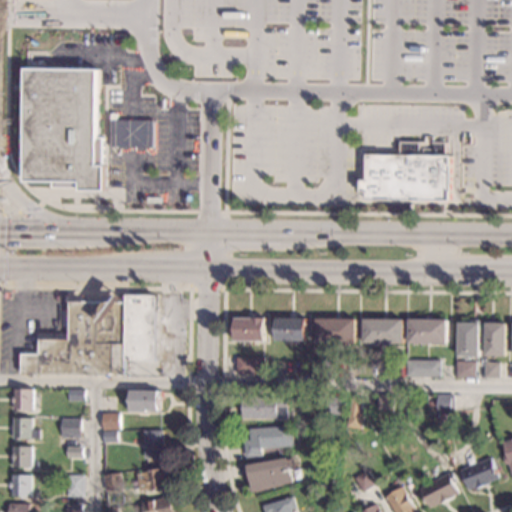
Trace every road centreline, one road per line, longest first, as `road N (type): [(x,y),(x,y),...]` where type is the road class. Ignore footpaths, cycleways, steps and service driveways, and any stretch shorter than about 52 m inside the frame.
road 1 (primary): [(206,270),(456,273)]
road 2 (residential): [(219,511),(204,422),(206,270)]
road 3 (primary): [(511,236),(278,233)]
road 4 (primary): [(0,268),(136,269)]
road 5 (secondary): [(95,231),(28,209),(0,167)]
